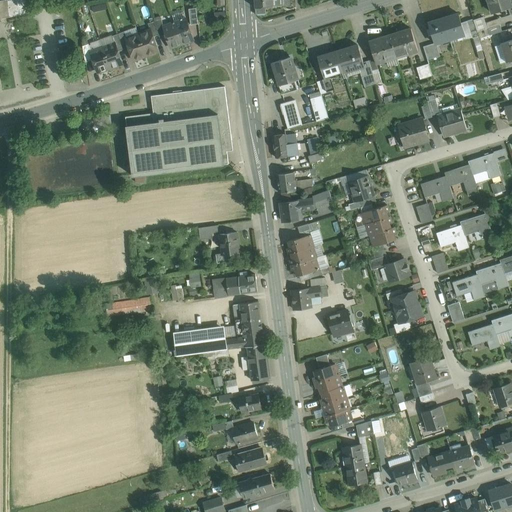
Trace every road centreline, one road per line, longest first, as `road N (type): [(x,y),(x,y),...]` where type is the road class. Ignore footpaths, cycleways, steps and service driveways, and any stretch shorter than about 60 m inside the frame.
road 1 (tertiary): [(245,43),(309,511)]
road 2 (track): [(8,511),(9,119)]
road 3 (residential): [(511,133),(400,166),(396,189),(451,362),(489,371),(511,364)]
road 4 (residential): [(245,43),(0,121)]
road 5 (residential): [(365,511),(511,468)]
road 6 (residential): [(372,0),(245,43)]
